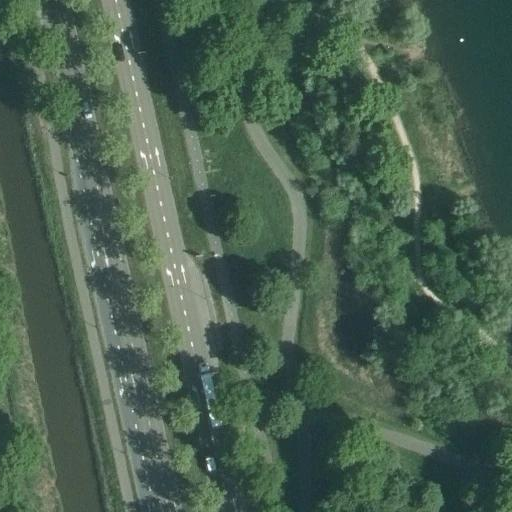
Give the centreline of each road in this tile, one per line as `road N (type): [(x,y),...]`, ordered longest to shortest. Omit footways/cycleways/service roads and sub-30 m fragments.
road 1 (secondary): [(55,0),(168,511)]
road 2 (secondary): [(234,511),(122,0)]
